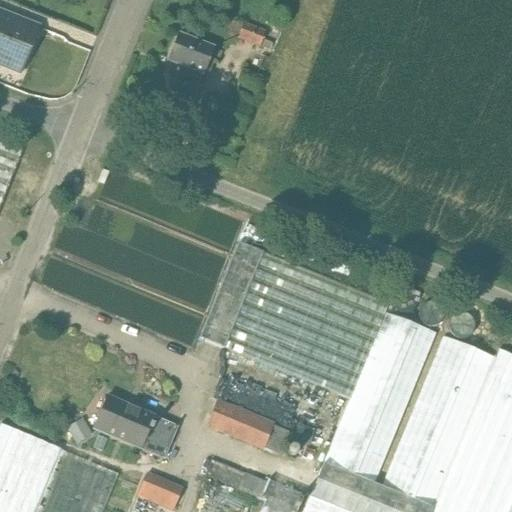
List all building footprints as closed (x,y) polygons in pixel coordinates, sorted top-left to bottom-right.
[(38,29),(0,13),(0,65),(20,74),(38,29)] [(264,33),(242,24),(237,37),(258,46),(264,33)] [(213,48),(182,36),(173,61),(182,65),(175,84),(197,92),(213,48)] [(258,80),(241,73),(237,84),(254,90),(258,80)] [(0,206),(23,147),(0,137),(0,206)] [(389,306),(238,244),(199,339),(349,401),(385,315),(389,306)] [(349,401),(322,466),(372,487),(435,336),(385,315),(349,401)] [(372,487),(322,466),(303,511),(429,511),(493,360),(443,339),(380,490),(372,487)] [(493,360),(429,511),(511,511),(511,358),(499,352),(495,360),(493,360)] [(177,428),(106,398),(92,430),(163,460),(177,428)] [(271,426),(216,403),(207,426),(262,449),(271,426)] [(69,424),(74,441),(90,436),(84,419),(69,424)] [(0,511),(35,511),(60,451),(0,425),(0,511)] [(276,425),(265,447),(279,454),(290,432),(276,425)] [(60,451),(35,511),(103,511),(119,476),(60,451)] [(181,490),(146,476),(137,497),(172,511),(181,490)]
